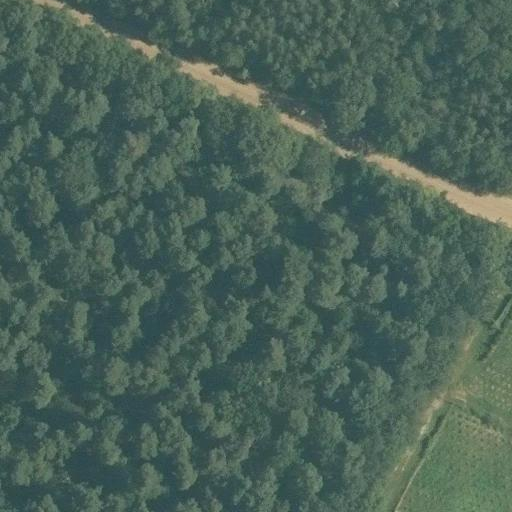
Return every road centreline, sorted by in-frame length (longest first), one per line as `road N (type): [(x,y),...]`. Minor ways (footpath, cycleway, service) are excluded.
road 1 (unclassified): [(0,49),(440,256),(511,272)]
road 2 (unknown): [(75,0),(375,158),(511,209)]
